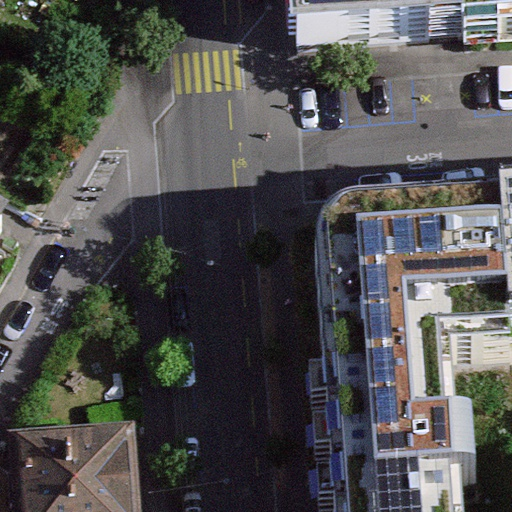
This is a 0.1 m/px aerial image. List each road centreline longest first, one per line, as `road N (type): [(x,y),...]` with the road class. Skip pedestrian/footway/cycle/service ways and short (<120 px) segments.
road 1 (tertiary): [(214,162),(236,511)]
road 2 (residential): [(214,162),(153,164),(0,404)]
road 3 (residential): [(511,142),(214,162)]
road 4 (tertiary): [(202,0),(214,162)]
